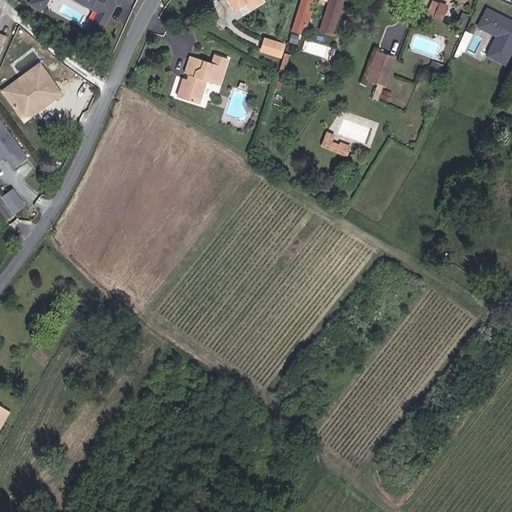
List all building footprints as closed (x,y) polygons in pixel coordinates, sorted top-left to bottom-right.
[(109,0),(102,13),(110,18),(118,4),(115,2),(115,0),(109,0)] [(300,0),(296,11),(301,13),(305,14),(309,1),(305,0),(300,0)] [(331,0),(327,14),(338,18),(343,0),(331,0)] [(432,0),(428,11),(441,15),(446,1),(442,0),(432,0)] [(511,17),(487,5),(477,26),(495,35),(486,55),(507,65),(511,53),(511,17)] [(17,24),(3,18),(6,9),(0,6),(0,47),(7,50),(17,24)] [(263,39),(282,45),(286,32),(267,26),(263,39)] [(309,39),(306,49),(326,56),(330,46),(309,39)] [(391,73),(382,70),(389,51),(381,48),(371,74),(388,80),(391,73)] [(382,70),(391,73),(398,55),(389,51),(382,70)] [(230,56),(216,52),(214,61),(193,54),(188,70),(189,73),(191,74),(189,78),(186,76),(180,94),(200,101),(208,78),(222,83),(230,56)] [(22,92),(60,64),(55,58),(18,86),(22,92)] [(37,111),(74,84),(60,64),(22,92),(37,111)] [(40,115),(77,88),(74,84),(37,111),(40,115)] [(379,84),(375,97),(380,98),(383,85),(379,84)] [(42,153),(8,107),(0,112),(0,132),(17,155),(20,152),(28,163),(42,153)] [(350,155),(352,145),(334,139),(336,133),(327,131),(322,147),(350,155)] [(41,201),(28,185),(18,192),(30,209),(41,201)] [(11,187),(0,196),(0,197),(15,214),(26,204),(11,187)] [(0,429),(12,411),(15,412),(19,407),(3,397),(0,401),(0,429)] [(0,429),(0,436),(15,412),(12,411),(0,429)]
